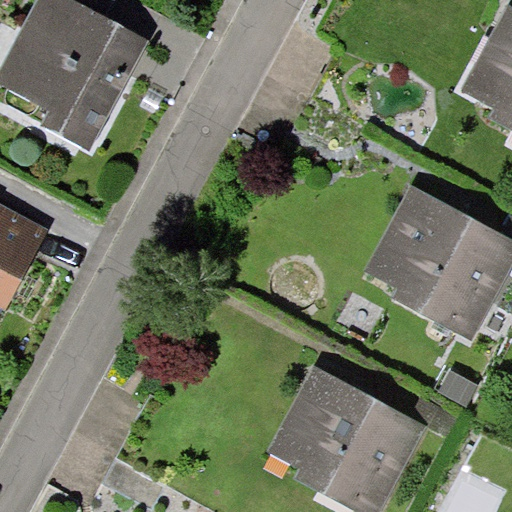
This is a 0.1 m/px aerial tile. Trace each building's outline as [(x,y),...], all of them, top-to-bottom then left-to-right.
[(150,35),(83,0),(41,0),(32,19),(40,23),(7,86),(108,140),(142,77),(131,71),(150,35)] [(511,5),(497,33),(511,41),(511,46),(479,109),(511,126),(511,5)] [(504,285),(511,270),(511,249),(478,231),(485,218),(417,181),(399,213),(420,224),(386,287),(467,331),(494,280),(504,285)] [(0,329),(54,231),(0,201),(0,329)] [(389,407),(392,400),(323,363),(307,394),(328,405),(294,470),(374,511),(406,451),(419,458),(433,430),(389,407)]
